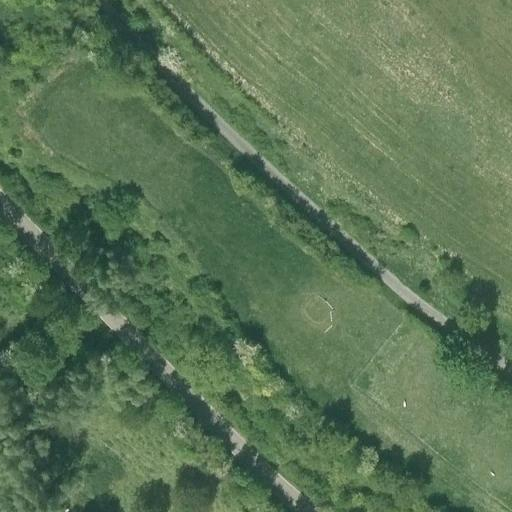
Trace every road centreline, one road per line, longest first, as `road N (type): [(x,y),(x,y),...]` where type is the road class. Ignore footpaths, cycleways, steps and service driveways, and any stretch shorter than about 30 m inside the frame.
road 1 (unclassified): [(511,352),(380,260),(104,0)]
road 2 (unclassified): [(312,511),(0,199)]
